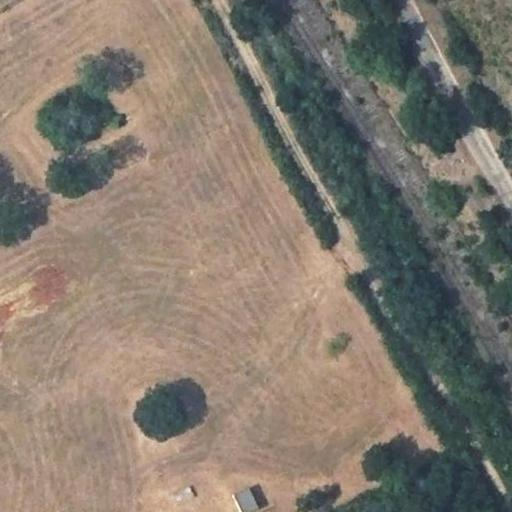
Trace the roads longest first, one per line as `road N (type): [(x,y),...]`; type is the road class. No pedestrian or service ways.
road 1 (track): [(218,0),(309,176),(459,412),(508,511)]
road 2 (unclassified): [(404,0),(511,198)]
